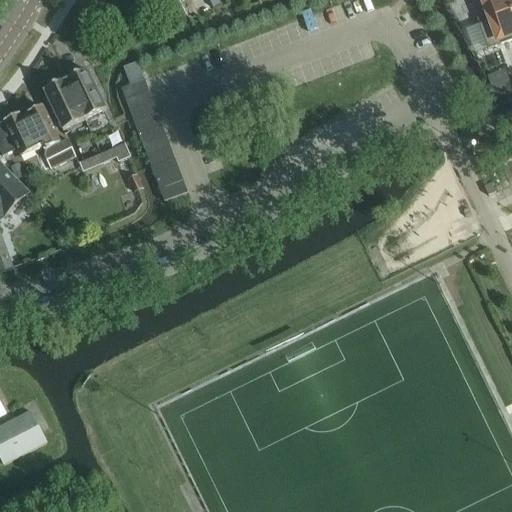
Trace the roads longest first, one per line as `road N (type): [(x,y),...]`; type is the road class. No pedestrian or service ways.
road 1 (unclassified): [(427,107),(387,29),(376,28),(169,109),(219,225)]
road 2 (unclassified): [(219,225),(427,107)]
road 3 (unclassified): [(0,299),(104,273),(219,225)]
